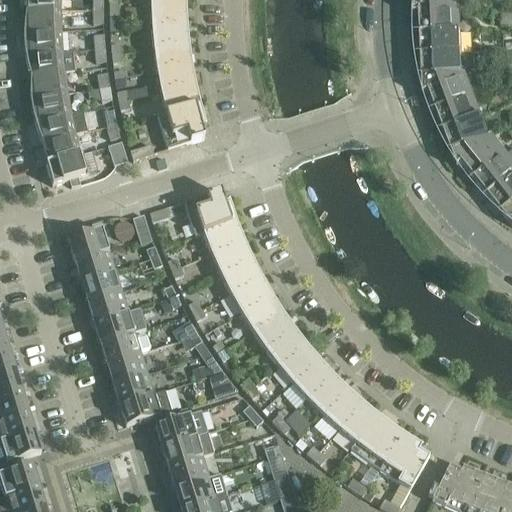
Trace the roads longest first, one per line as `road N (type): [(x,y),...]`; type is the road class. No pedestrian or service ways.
road 1 (residential): [(511,437),(427,395),(361,334),(299,248),(257,154)]
road 2 (residential): [(16,224),(257,154)]
road 3 (residential): [(88,447),(16,224)]
road 4 (residential): [(511,264),(432,185),(395,109)]
road 5 (residential): [(257,154),(236,0)]
road 6 (residential): [(257,154),(395,109)]
road 7 (residential): [(163,511),(138,432),(88,447)]
